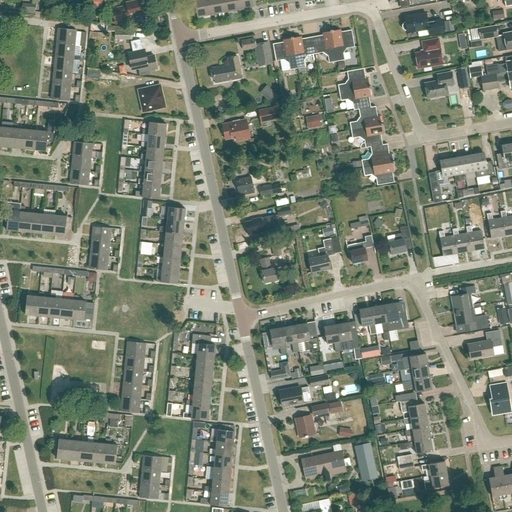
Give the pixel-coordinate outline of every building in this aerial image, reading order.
[(86,0),(86,7),(102,9),(102,4),(102,0),(86,0)] [(141,0),(126,3),(127,6),(112,10),(115,24),(130,21),(129,17),(145,14),(141,0)] [(194,0),(197,17),(252,7),(251,0),(194,0)] [(22,12),(35,14),(36,4),(23,3),(22,12)] [(505,19),(504,11),(493,12),(494,21),(505,19)] [(405,31),(406,31),(407,31),(407,33),(418,31),(419,37),(444,32),(442,20),(428,22),(426,13),(404,17),(405,22),(404,22),(403,23),(402,24),(402,25),(402,26),(402,27),(402,28),(403,29),(403,30),(404,30),(405,31)] [(452,21),(444,22),(446,32),(454,30),(452,21)] [(497,25),(479,28),(481,40),(499,37),(497,25)] [(77,30),(58,28),(57,43),(75,45),(77,30)] [(132,29),(115,29),(115,40),(132,40),(132,29)] [(328,56),(329,63),(337,61),(331,30),(330,30),(330,31),(323,33),(323,35),(312,37),(315,54),(323,53),(328,56)] [(337,61),(345,60),(343,53),(347,48),(354,47),(351,30),(340,32),(340,30),(333,31),(332,30),(331,30),(337,61)] [(288,63),(289,70),(298,68),(292,37),(290,37),(291,38),(283,40),(284,42),(273,44),(276,61),(283,60),(288,63)] [(298,68),(305,67),(304,60),(307,55),(315,54),(312,37),(301,39),(301,37),(293,38),(293,37),(292,37),(298,68)] [(416,63),(417,64),(418,68),(442,64),(440,50),(441,50),(438,38),(422,41),(423,52),(415,54),(416,58),(415,59),(415,60),(415,61),(416,63)] [(268,42),(255,44),(254,39),(241,41),(243,50),(256,47),(259,66),(272,64),(268,42)] [(74,59),(75,45),(57,43),(56,57),(74,59)] [(154,56),(146,57),(145,50),(138,51),(128,54),(132,70),(139,68),(140,72),(139,72),(140,77),(150,75),(149,71),(157,69),(154,56)] [(72,72),(74,59),(56,57),(54,71),(72,72)] [(212,71),(211,71),(212,80),(214,79),(215,84),(232,80),(233,85),(242,83),(241,78),(244,78),(241,63),(238,63),(237,57),(228,59),(229,65),(212,68),(212,71)] [(499,65),(501,73),(508,72),(511,71),(511,62),(506,64),(506,63),(499,65)] [(498,64),(486,66),(488,76),(496,75),(500,74),(498,64)] [(481,66),(469,68),(471,78),(483,76),(481,66)] [(338,85),(339,93),(371,87),(370,86),(369,86),(368,79),(366,79),(364,68),(347,71),(348,79),(345,84),(338,85)] [(88,70),(87,77),(99,78),(99,71),(88,70)] [(71,86),(72,72),(54,71),(53,85),(71,86)] [(511,71),(508,72),(501,73),(500,73),(500,74),(496,75),(488,76),(481,78),(483,91),(499,88),(497,80),(502,79),(502,82),(509,80),(511,89),(511,88),(511,71)] [(451,72),(440,74),(437,75),(438,81),(424,84),(427,98),(448,95),(446,86),(454,84),(451,72)] [(467,80),(466,72),(458,73),(459,81),(467,80)] [(70,101),(70,94),(75,95),(75,92),(71,91),(71,86),(53,85),(51,99),(70,101)] [(160,86),(139,91),(144,111),(164,106),(160,86)] [(354,110),(359,109),(359,110),(376,107),(375,106),(371,107),(369,96),(371,96),(370,89),(371,88),(371,87),(339,93),(341,101),(347,99),(352,103),(354,110)] [(470,99),(468,87),(460,89),(462,100),(470,99)] [(268,101),(272,104),(279,96),(275,93),(268,101)] [(279,106),(259,110),(262,123),(282,118),(279,106)] [(350,122),(351,130),(351,131),(382,125),(382,123),(381,124),(380,116),(377,117),(376,107),(359,110),(360,116),(356,121),(350,122)] [(319,115),(312,116),(314,127),(321,126),(319,115)] [(235,137),(236,141),(250,138),(246,120),(239,122),(239,120),(233,122),(233,123),(223,125),(226,139),(235,137)] [(143,134),(148,134),(148,135),(165,137),(167,124),(150,122),(149,129),(143,129),(143,134)] [(18,124),(13,123),(13,128),(11,148),(22,149),(24,129),(17,129),(18,124)] [(351,131),(352,138),(359,137),(364,140),(365,148),(370,147),(387,144),(382,145),(380,134),(383,134),(381,126),(383,126),(382,125),(351,131)] [(13,128),(1,127),(0,138),(0,146),(11,148),(13,128)] [(48,127),(47,132),(36,130),(34,150),(46,151),(47,142),(52,142),(54,127),(48,127)] [(36,130),(24,129),(22,149),(34,150),(36,130)] [(147,147),(164,149),(165,137),(148,135),(148,142),(142,141),(142,146),(147,147)] [(93,144),(74,142),(73,156),(91,158),(93,144)] [(511,143),(501,145),(503,155),(497,156),(499,169),(505,168),(511,166),(511,143)] [(391,154),(389,154),(387,144),(370,147),(372,154),(368,159),(361,160),(363,168),(394,163),(394,161),(393,161),(391,154)] [(141,159),(146,159),(146,160),(163,161),(164,149),(147,147),(146,154),(142,154),(141,159)] [(492,161),(486,162),(484,152),(472,154),(476,172),(475,172),(476,178),(494,174),(492,161)] [(462,156),(465,173),(475,172),(476,172),(472,154),(462,156)] [(72,169),(90,171),(91,158),(73,156),(72,169)] [(454,175),(465,173),(462,156),(451,158),(454,175)] [(443,183),(442,177),(454,175),(451,158),(439,160),(441,170),(435,171),(437,184),(443,183)] [(140,171),(145,172),(162,174),(163,161),(146,160),(145,167),(141,166),(140,171)] [(393,164),(394,164),(394,163),(363,168),(364,176),(371,175),(376,178),(377,185),(394,182),(392,172),(395,171),(393,164)] [(72,169),(70,183),(89,185),(90,171),(72,169)] [(139,184),(143,184),(143,185),(160,186),(162,174),(145,172),(144,179),(140,179),(139,184)] [(251,177),(239,179),(239,181),(236,181),(239,196),(254,193),(251,177)] [(275,184),(271,185),(273,194),(281,192),(279,183),(275,184)] [(138,196),(142,197),(159,199),(160,186),(143,185),(143,192),(139,191),(138,196)] [(271,185),(260,187),(262,196),(273,194),(271,185)] [(437,197),(438,202),(450,199),(448,194),(437,197)] [(279,197),(280,203),(291,201),(290,195),(279,197)] [(150,217),(152,201),(144,200),(143,216),(150,217)] [(290,205),(276,208),(278,217),(291,214),(290,205)] [(165,207),(164,214),(161,214),(161,219),(168,220),(184,221),(185,209),(180,208),(165,207)] [(8,211),(6,230),(18,231),(20,212),(8,211)] [(505,236),(511,234),(511,216),(506,217),(505,211),(500,212),(501,218),(502,218),(505,236)] [(31,213),(20,212),(18,231),(30,232),(31,213)] [(41,233),(43,214),(31,213),(30,232),(41,233)] [(488,220),(491,239),(505,236),(502,218),(501,218),(493,220),(492,213),(487,214),(488,220)] [(53,235),(55,215),(43,214),(41,233),(53,235)] [(65,229),(71,230),(73,218),(67,217),(67,216),(55,215),(53,235),(65,236),(65,229)] [(248,235),(265,232),(264,228),(271,226),(271,225),(278,224),(276,216),(262,219),(262,218),(253,220),(253,221),(246,223),(248,235)] [(166,232),(183,234),(184,221),(168,220),(166,232)] [(112,228),(93,226),(92,241),(110,242),(112,228)] [(325,237),(335,234),(333,226),(323,229),(325,237)] [(471,252),(485,249),(481,231),(472,233),(471,226),(466,227),(467,234),(471,252)] [(391,255),(406,252),(403,240),(409,239),(406,227),(400,228),(401,234),(395,235),(394,242),(388,243),(391,255)] [(457,254),(471,252),(467,234),(459,235),(457,229),(452,229),(454,236),(457,254)] [(440,238),(443,256),(457,254),(454,236),(445,238),(444,231),(439,232),(440,238)] [(165,244),(182,246),(183,234),(166,232),(165,244)] [(366,242),(359,244),(347,246),(348,253),(350,252),(352,263),(367,260),(365,249),(374,247),(371,236),(365,237),(366,242)] [(330,268),(328,256),(335,255),(331,239),(323,241),(325,247),(319,249),(320,257),(309,259),(312,272),(330,268)] [(278,240),(270,242),(274,257),(281,255),(278,240)] [(90,254),(109,256),(110,242),(92,241),(90,254)] [(164,257),(180,259),(182,246),(165,244),(164,257)] [(89,268),(107,270),(109,256),(90,254),(89,268)] [(158,268),(162,269),(179,271),(180,259),(164,257),(163,264),(158,264),(158,268)] [(262,271),(264,283),(280,279),(277,268),(271,269),(268,258),(260,259),(263,271),(262,271)] [(157,276),(156,267),(144,268),(145,277),(157,276)] [(157,281),(161,282),(178,284),(179,271),(162,269),(162,277),(157,276),(157,281)] [(511,282),(503,284),(507,305),(511,303),(511,282)] [(456,296),(451,297),(454,311),(472,308),(470,294),(475,292),(474,286),(460,289),(462,295),(456,296)] [(51,293),(50,298),(48,317),(60,318),(62,299),(55,298),(56,294),(51,293)] [(27,295),(25,315),(37,316),(39,297),(27,295)] [(73,300),(72,319),(84,321),(84,319),(93,320),(94,303),(85,302),(85,301),(78,300),(79,296),(74,295),(73,300)] [(39,297),(37,316),(48,317),(50,298),(39,297)] [(60,318),(72,319),(73,300),(62,299),(60,318)] [(396,303),(384,306),(387,322),(389,332),(409,328),(405,308),(397,309),(396,303)] [(387,322),(384,306),(371,308),(374,324),(375,324),(381,323),(384,340),(390,339),(389,332),(387,322)] [(371,308),(359,310),(362,327),(369,325),(370,335),(376,334),(375,324),(374,324),(371,308)] [(464,324),(466,332),(488,328),(486,315),(474,318),(472,308),(454,311),(456,325),(464,324)] [(506,316),(498,317),(500,325),(508,324),(506,316)] [(361,358),(359,348),(357,332),(351,333),(349,323),(336,325),(339,342),(340,342),(346,341),(348,350),(354,349),(356,359),(361,358)] [(310,339),(307,324),(294,326),(297,343),(298,343),(304,341),(306,351),(311,350),(312,354),(319,352),(317,337),(310,339)] [(336,325),(324,327),(327,344),(334,343),(335,352),(341,351),(340,342),(339,342),(336,325)] [(285,345),(292,344),(293,353),(299,352),(298,343),(297,343),(294,326),(282,328),(285,345)] [(264,348),(266,348),(279,346),(281,355),(287,354),(285,345),(282,328),(270,330),(270,332),(262,333),(264,348)] [(471,360),(494,355),(492,347),(502,345),(499,330),(486,333),(487,341),(468,345),(471,360)] [(211,336),(193,334),(192,343),(198,344),(197,356),(214,358),(215,345),(210,344),(211,336)] [(146,343),(128,341),(127,356),(144,357),(146,343)] [(369,347),(361,349),(362,358),(363,358),(370,357),(369,347)] [(402,359),(403,364),(404,369),(404,370),(411,369),(428,366),(426,354),(409,357),(402,358),(402,359)] [(143,371),(144,357),(127,356),(125,369),(143,371)] [(213,370),(214,358),(197,356),(196,369),(213,370)] [(390,356),(380,358),(382,365),(391,364),(390,356)] [(329,364),(322,365),(324,373),(331,372),(329,364)] [(411,369),(404,370),(405,374),(405,375),(412,374),(413,379),(414,380),(414,381),(430,378),(428,366),(411,369)] [(124,383),(142,385),(143,371),(125,369),(124,383)] [(195,381),(212,383),(213,370),(196,369),(195,381)] [(276,379),(290,377),(289,369),(275,371),(276,379)] [(404,370),(404,369),(400,370),(402,382),(414,380),(413,379),(412,374),(405,375),(405,374),(404,370)] [(311,387),(330,383),(329,374),(310,378),(311,387)] [(385,377),(371,380),(372,387),(386,385),(385,377)] [(404,390),(415,388),(416,393),(432,391),(430,378),(414,381),(414,380),(403,382),(404,390)] [(194,393),(211,395),(212,383),(195,381),(194,393)] [(122,397),(140,399),(142,385),(124,383),(122,397)] [(348,386),(349,392),(358,390),(356,384),(348,386)] [(492,400),(490,400),(492,415),(511,411),(506,384),(490,386),(492,400)] [(280,391),(283,407),(303,403),(300,387),(280,391)] [(333,392),(324,394),(326,401),(334,399),(333,392)] [(194,393),(193,401),(187,400),(186,405),(192,406),(209,407),(211,395),(194,393)] [(396,403),(400,402),(414,399),(413,394),(395,397),(396,403)] [(121,411),(139,413),(140,399),(122,397),(121,411)] [(418,405),(417,399),(414,399),(400,402),(402,413),(409,412),(410,418),(410,419),(427,416),(425,403),(418,405)] [(341,401),(329,403),(331,414),(343,411),(341,401)] [(313,406),(315,416),(329,413),(327,403),(313,406)] [(208,420),(209,407),(192,406),(192,413),(186,413),(185,418),(208,420)] [(119,419),(120,415),(111,414),(109,427),(117,427),(118,419),(119,419)] [(124,428),(130,429),(132,429),(133,416),(126,415),(124,428)] [(296,419),(300,438),(305,437),(306,437),(308,437),(308,436),(315,435),(311,415),(296,419)] [(410,419),(410,418),(403,420),(404,425),(411,424),(412,430),(429,427),(427,416),(410,419)] [(87,426),(86,435),(94,436),(95,427),(87,426)] [(412,430),(405,431),(406,437),(414,435),(415,442),(431,439),(429,427),(412,430)] [(218,430),(217,437),(211,437),(210,442),(217,442),(233,444),(235,431),(218,430)] [(110,438),(106,438),(105,444),(103,463),(115,464),(117,445),(110,444),(110,438)] [(58,439),(56,459),(68,460),(70,440),(58,439)] [(417,454),(433,451),(431,439),(415,442),(407,443),(408,448),(416,447),(417,454)] [(70,440),(68,460),(80,461),(82,441),(70,440)] [(82,441),(80,461),(92,462),(93,443),(82,441)] [(232,456),(233,444),(217,442),(215,455),(232,456)] [(92,462),(103,463),(105,444),(93,443),(92,462)] [(363,481),(377,478),(370,444),(356,447),(363,481)] [(342,451),(333,453),(302,460),(305,476),(306,480),(322,477),(323,481),(330,479),(329,475),(346,472),(342,451)] [(397,457),(399,464),(414,461),(413,454),(397,457)] [(162,457),(144,455),(143,470),(161,471),(162,457)] [(214,467),(231,469),(232,456),(215,455),(214,467)] [(414,461),(399,464),(400,470),(415,467),(414,461)] [(422,471),(430,470),(431,476),(447,474),(445,461),(428,464),(428,465),(421,466),(422,471)] [(204,476),(210,476),(209,463),(194,464),(196,486),(205,485),(204,476)] [(491,497),(511,493),(511,490),(509,475),(503,476),(502,466),(493,468),(495,477),(488,478),(491,497)] [(213,480),(230,481),(231,469),(214,467),(213,480)] [(141,483),(159,485),(161,471),(143,470),(141,483)] [(449,486),(447,474),(431,476),(423,477),(424,483),(426,490),(433,489),(449,486)] [(413,479),(401,482),(403,489),(415,487),(413,479)] [(213,480),(212,487),(205,486),(204,491),(212,492),(228,494),(230,481),(213,480)] [(140,498),(158,499),(159,485),(141,483),(140,498)] [(361,491),(348,493),(350,504),(363,501),(361,491)] [(212,492),(211,499),(201,498),(200,504),(227,506),(228,494),(212,492)] [(331,511),(329,499),(319,501),(320,509),(304,511),(331,511)]
